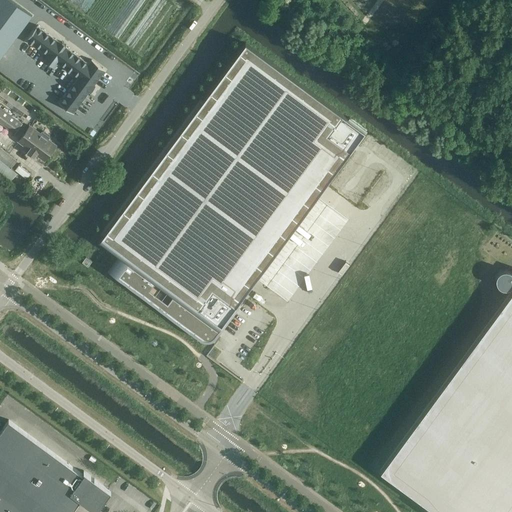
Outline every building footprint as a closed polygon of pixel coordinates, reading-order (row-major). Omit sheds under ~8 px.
[(11,0),(0,0),(0,58),(26,24),(32,15),(11,0)] [(37,25),(27,39),(29,40),(28,41),(32,44),(32,43),(47,53),(43,59),(44,59),(55,66),(54,67),(55,68),(58,62),(67,68),(66,69),(69,72),(70,71),(79,77),(59,103),(73,113),(89,91),(91,92),(95,86),(94,85),(105,69),(92,59),(89,63),(65,46),(66,44),(62,41),(61,43),(37,25)] [(245,293),(323,187),(365,130),(245,42),(101,237),(120,251),(121,251),(107,269),(200,337),(202,338),(204,339),(206,339),(209,339),(211,339),(213,338),(215,336),(217,334),(226,322),(227,320),(228,317),(228,315),(228,313),(228,310),(227,308),(225,306),(223,305),(228,299),(236,305),(245,293)] [(23,123),(0,106),(0,122),(15,134),(23,123)] [(19,141),(30,149),(29,151),(28,150),(28,151),(29,152),(34,156),(35,156),(35,155),(36,154),(44,159),(43,160),(44,160),(45,159),(55,145),(55,146),(56,145),(55,144),(48,139),(48,138),(49,137),(42,132),(42,133),(41,134),(30,126),(19,141)] [(17,160),(1,147),(1,146),(0,145),(0,171),(5,175),(17,160)] [(19,164),(16,169),(28,177),(31,172),(19,164)] [(82,262),(88,266),(92,261),(86,256),(82,262)] [(511,285),(511,271),(499,271),(499,285),(511,285)] [(511,511),(511,291),(509,295),(440,389),(380,470),(429,506),(428,508),(427,508),(427,509),(431,511),(511,511)] [(70,511),(80,499),(96,510),(111,490),(85,471),(83,474),(9,419),(0,431),(0,511),(70,511)]
